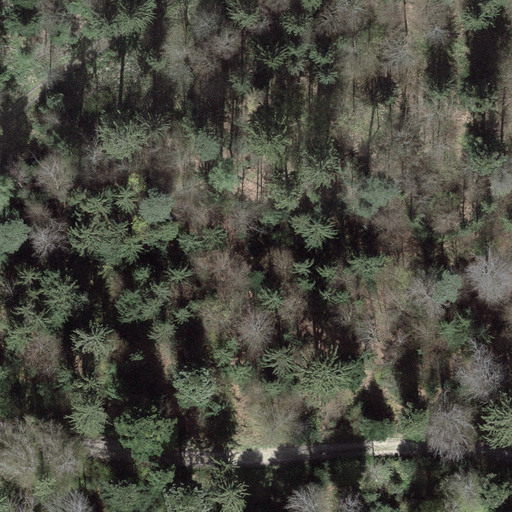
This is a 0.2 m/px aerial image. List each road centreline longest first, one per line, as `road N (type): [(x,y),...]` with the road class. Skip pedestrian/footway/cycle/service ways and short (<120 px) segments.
road 1 (track): [(511,459),(437,449),(144,455),(0,422)]
road 2 (track): [(169,0),(0,116)]
